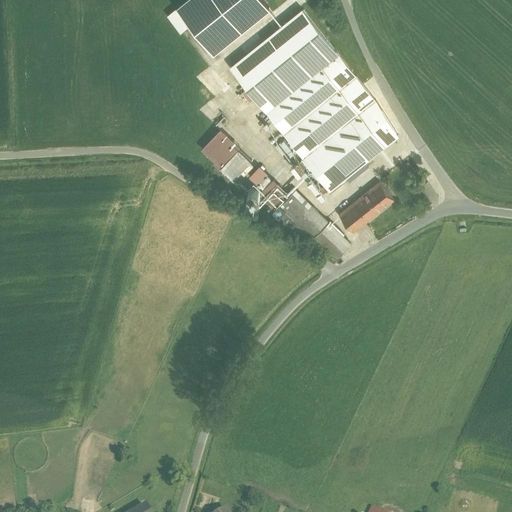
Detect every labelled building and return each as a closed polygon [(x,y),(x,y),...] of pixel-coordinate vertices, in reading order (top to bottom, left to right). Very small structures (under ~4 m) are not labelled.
[(268,7),(262,0),(177,0),(161,12),(176,31),(183,25),(206,55),(268,7)] [(304,8),(232,66),(267,110),(266,110),(330,189),(399,134),(377,100),(304,8)] [(241,146),(221,127),(202,147),(216,160),(214,162),(220,167),(221,166),(234,179),(252,159),(240,147),(241,146)] [(260,167),(251,176),(257,181),(265,172),(260,167)] [(274,181),(265,190),(267,191),(269,193),(278,184),(274,181)] [(380,181),(340,213),(354,231),(395,199),(380,181)] [(261,195),(261,193),(261,190),(259,188),(257,187),(255,187),(252,187),(250,188),(249,191),(248,193),(249,195),(250,197),(252,199),(255,199),(257,199),(259,197),(261,195)] [(295,188),(278,206),(273,200),(270,204),(268,206),(283,222),(308,236),(311,233),(324,245),(339,256),(352,243),(343,235),(345,234),(331,220),(329,221),(295,188)] [(283,190),(274,199),(278,202),(286,193),(283,190)] [(269,193),(267,191),(262,196),(270,204),(273,200),(274,199),(269,193)]
